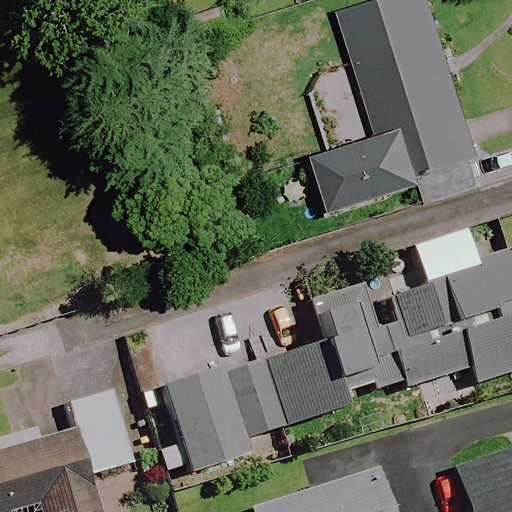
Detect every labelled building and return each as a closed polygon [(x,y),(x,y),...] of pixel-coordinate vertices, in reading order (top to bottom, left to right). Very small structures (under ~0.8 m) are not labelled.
[(486,189),(435,0),(394,0),(345,13),(378,139),(323,154),(338,212),(420,190),(425,206),(486,189)] [(511,284),(505,263),(370,304),(364,285),(302,304),(315,344),(157,393),(183,478),(245,459),(240,445),(339,414),(331,387),(361,378),(368,403),(461,374),(466,392),(511,378),(511,284)] [(127,468),(108,396),(61,408),(66,427),(0,445),(0,511),(93,511),(85,479),(127,468)] [(511,511),(511,454),(450,473),(462,511),(511,511)] [(382,511),(372,476),(249,511),(382,511)]
